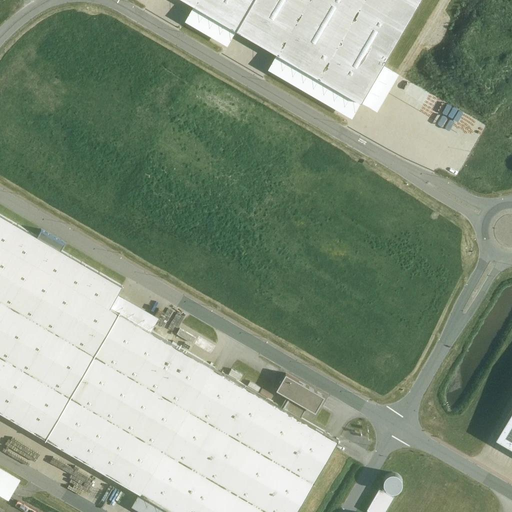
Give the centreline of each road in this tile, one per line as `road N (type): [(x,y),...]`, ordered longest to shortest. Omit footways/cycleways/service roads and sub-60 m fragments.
road 1 (residential): [(0,194),(397,425)]
road 2 (residential): [(382,156),(112,0)]
road 3 (residential): [(397,425),(511,491)]
road 4 (residential): [(493,209),(382,156)]
road 5 (residential): [(382,156),(483,224)]
